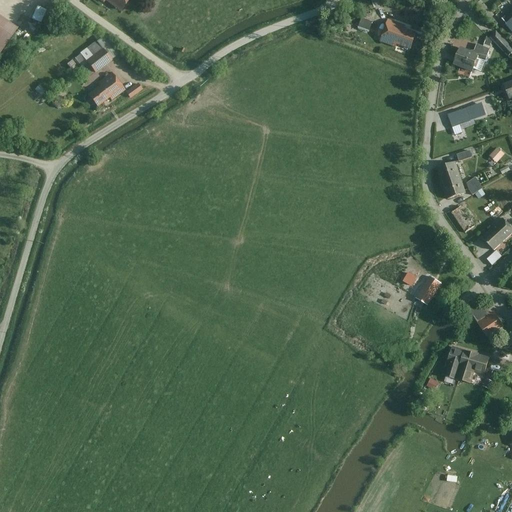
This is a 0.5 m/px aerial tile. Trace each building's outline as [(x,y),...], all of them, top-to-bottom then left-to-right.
[(99,0),(104,4),(106,1),(122,12),(130,0),(99,0)] [(0,53),(1,54),(19,29),(0,15),(0,53)] [(372,32),(376,22),(364,17),(361,28),(372,32)] [(422,33),(389,22),(382,42),(415,53),(422,33)] [(511,58),(511,47),(499,33),(493,39),(511,58)] [(82,55),(76,59),(82,67),(88,62),(97,74),(113,61),(121,55),(106,36),(97,43),(96,42),(81,53),(82,55)] [(489,50),(478,47),(475,55),(482,57),(486,59),(489,50)] [(475,55),(462,50),(456,65),(476,72),(482,57),(475,55)] [(89,95),(99,108),(111,99),(112,101),(126,91),(112,73),(99,83),(101,86),(89,95)] [(139,84),(126,93),(131,99),(144,90),(139,84)] [(467,110),(451,117),(457,131),(473,123),(467,110)] [(506,155),(499,149),(492,158),(499,164),(506,155)] [(462,160),(475,157),(474,151),(460,153),(462,160)] [(465,194),(455,164),(436,169),(445,200),(465,194)] [(485,189),(478,180),(470,185),(472,191),(475,196),(485,189)] [(479,223),(466,204),(451,215),(464,234),(479,223)] [(504,213),(499,207),(492,213),(497,219),(504,213)] [(494,251),(511,233),(511,229),(503,220),(482,239),(494,251)] [(489,259),(495,265),(505,256),(499,249),(489,259)] [(443,286),(432,279),(419,301),(429,308),(443,286)] [(485,305),(473,313),(491,341),(509,329),(499,313),(493,317),(485,305)] [(452,361),(448,377),(461,380),(469,351),(449,346),(446,360),(452,361)] [(491,374),(495,357),(469,351),(461,380),(473,383),(477,370),(491,374)] [(433,379),(430,386),(437,389),(441,382),(433,379)]
